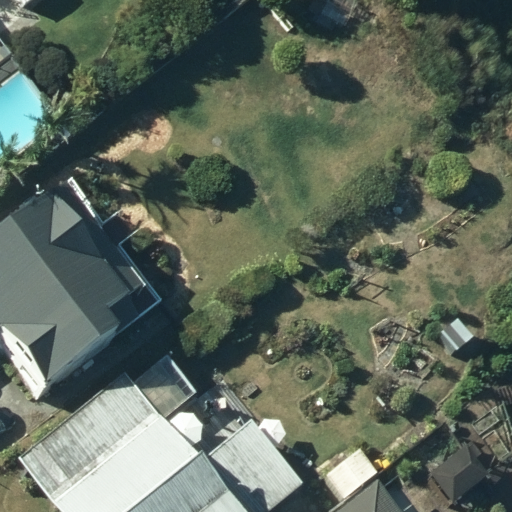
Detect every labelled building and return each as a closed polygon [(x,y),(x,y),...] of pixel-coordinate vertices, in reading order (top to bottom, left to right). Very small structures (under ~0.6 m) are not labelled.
[(0,0),(0,35),(27,14),(22,10),(35,0),(0,0)] [(330,86),(360,76),(351,45),(320,55),(330,86)] [(0,239),(0,345),(40,401),(114,346),(100,328),(141,297),(61,192),(0,239)] [(438,337),(453,358),(470,345),(456,325),(438,337)] [(278,511),(301,494),(249,428),(196,471),(161,431),(195,403),(164,364),(129,392),(122,384),(16,467),(51,511),(278,511)] [(430,481),(451,509),(487,483),(466,455),(430,481)] [(381,511),(373,501),(358,511),(381,511)]
